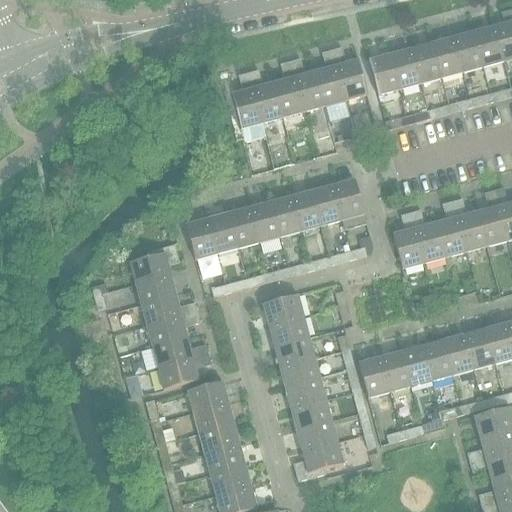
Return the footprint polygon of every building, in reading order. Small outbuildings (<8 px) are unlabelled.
[(505,25),(495,27),(505,61),(511,59),(511,10),(502,13),(505,25)] [(495,27),(474,33),(484,67),(505,61),(495,27)] [(474,33),(454,39),(463,73),(484,67),(474,33)] [(454,39),(433,45),(442,79),(463,73),(454,39)] [(433,45),(412,51),(421,85),(442,79),(433,45)] [(342,48),(332,51),(345,102),(367,96),(358,62),(342,66),(341,64),(342,51),(342,48)] [(330,69),(315,73),(324,107),(345,102),(332,51),(322,54),(322,56),(323,56),(330,67),(330,69)] [(412,51),(391,57),(400,90),(421,85),(412,51)] [(400,90),(391,57),(369,63),(378,97),(400,90)] [(300,60),(290,62),(304,113),(324,107),(315,73),(300,77),(299,75),(300,63),(301,62),(300,60)] [(288,81),(274,85),(283,118),(304,113),(290,62),(280,65),(280,68),(281,68),(288,78),(288,81)] [(258,71),(248,74),(262,124),(283,118),(274,85),(259,89),(258,86),(258,74),(259,73),(258,71)] [(262,124),(248,74),(238,76),(239,79),(240,79),(246,89),(247,92),(231,96),(240,130),(262,124)] [(511,88),(511,89),(491,94),(494,103),(511,98),(511,88)] [(491,94),(470,100),(473,109),(494,103),(491,94)] [(470,100),(449,106),(452,115),(473,109),(470,100)] [(449,106),(428,112),(431,120),(452,115),(449,106)] [(428,112),(408,117),(410,126),(431,120),(428,112)] [(410,126),(408,117),(386,123),(388,132),(410,126)] [(354,181),(333,187),(342,221),(364,215),(354,181)] [(333,187),(312,193),(321,227),(342,221),(333,187)] [(503,189),(493,192),(506,242),(511,240),(511,203),(508,205),(503,189)] [(487,210),(476,213),(486,247),(506,242),(493,192),(483,194),(487,210)] [(312,193),(291,198),(300,232),(321,227),(312,193)] [(291,198),(270,204),(279,238),(300,232),(291,198)] [(461,200),(451,203),(465,253),(486,247),(476,213),(465,216),(461,200)] [(446,222),(435,224),(444,258),(465,253),(451,203),(441,205),(446,222)] [(270,204),(249,209),(259,243),(279,238),(270,204)] [(249,209),(228,215),(238,249),(259,243),(249,209)] [(419,211),(410,214),(423,264),(444,258),(435,224),(424,227),(419,211)] [(423,264),(410,214),(400,217),(404,233),(392,236),(401,270),(423,264)] [(228,215),(208,221),(217,255),(238,249),(228,215)] [(217,255),(208,221),(186,227),(195,261),(217,255)] [(130,264),(136,285),(170,276),(168,267),(179,264),(174,247),(146,254),(148,259),(130,264)] [(365,249),(350,252),(353,261),(367,257),(365,249)] [(350,252),(329,258),(332,266),(353,261),(350,252)] [(329,258),(309,264),(311,272),(332,266),(329,258)] [(309,264),(288,269),(290,278),(311,272),(309,264)] [(288,269),(267,275),(269,283),(290,278),(288,269)] [(267,275),(246,280),(248,289),(269,283),(267,275)] [(170,276),(136,285),(142,306),(176,297),(170,276)] [(246,280),(225,286),(228,294),(248,289),(246,280)] [(228,294),(225,286),(211,290),(213,298),(228,294)] [(333,294),(337,309),(346,307),(342,292),(333,294)] [(263,305),(269,327),(303,318),(297,296),(263,305)] [(176,297),(142,306),(147,327),(197,314),(195,304),(179,308),(176,297)] [(346,307),(337,309),(341,322),(349,320),(346,307)] [(197,314),(147,327),(153,348),(187,339),(184,328),(200,324),(197,314)] [(303,318),(269,327),(275,348),(309,339),(303,318)] [(511,351),(505,325),(484,331),(493,365),(511,359),(511,351)] [(484,331),(463,336),(472,370),(493,365),(484,331)] [(336,339),(340,353),(348,351),(344,336),(336,339)] [(463,336),(442,342),(451,376),(472,370),(463,336)] [(187,339),(153,348),(158,369),(209,356),(206,346),(190,350),(187,339)] [(309,339),(275,348),(280,369),(314,360),(309,339)] [(442,342),(422,347),(431,381),(451,376),(442,342)] [(422,347),(401,353),(410,387),(431,381),(422,347)] [(348,351),(340,353),(346,374),(354,372),(348,351)] [(401,353),(380,358),(389,392),(410,387),(401,353)] [(209,356),(158,369),(164,391),(199,382),(196,370),(211,366),(209,356)] [(389,392),(380,358),(358,364),(367,398),(389,392)] [(314,360),(280,369),(286,390),(320,381),(314,360)] [(354,372),(346,374),(352,395),(360,392),(354,372)] [(320,381),(286,390),(292,411),(326,402),(320,381)] [(188,392),(194,414),(228,405),(222,383),(188,392)] [(360,392),(352,395),(357,415),(366,413),(360,392)] [(511,393),(502,396),(504,404),(511,402),(511,393)] [(502,396),(481,401),(483,410),(504,404),(502,396)] [(155,400),(146,403),(150,417),(158,415),(155,400)] [(481,401),(460,407),(462,416),(483,410),(481,401)] [(326,402),(292,411),(297,432),(331,422),(326,402)] [(228,405),(194,414),(199,435),(233,426),(228,405)] [(460,407),(439,413),(441,421),(462,416),(460,407)] [(474,416),(480,439),(511,429),(511,421),(508,407),(474,416)] [(366,413),(357,415),(363,436),(372,434),(366,413)] [(441,421),(420,426),(423,435),(443,430),(441,421),(439,413),(441,421)] [(331,422),(297,432),(303,452),(337,443),(331,422)] [(233,426),(199,435),(204,456),(239,447),(233,426)] [(420,426),(400,432),(402,441),(423,435),(420,426)] [(162,429),(153,431),(157,445),(166,443),(162,429)] [(465,455),(468,465),(511,452),(511,429),(480,439),(483,449),(465,455)] [(402,441),(400,432),(385,436),(387,444),(402,441)] [(372,434),(363,436),(367,450),(375,448),(372,434)] [(166,443),(157,445),(161,460),(169,458),(166,443)] [(337,443),(303,452),(305,462),(293,465),(298,482),(326,475),(325,470),(343,465),(337,443)] [(239,447),(204,456),(210,477),(244,468),(239,447)] [(511,452),(468,465),(471,475),(487,470),(490,481),(511,475),(511,452)] [(244,468),(210,477),(215,498),(249,489),(244,468)] [(173,471),(164,473),(168,488),(177,486),(177,485),(185,483),(181,470),(173,473),(173,471)] [(476,496),(479,504),(511,495),(511,475),(490,481),(493,492),(476,496)] [(177,486),(168,488),(172,502),(180,500),(177,486)] [(249,489),(215,498),(219,511),(250,511),(255,511),(249,489)] [(511,511),(511,495),(479,504),(480,511),(511,511)]
